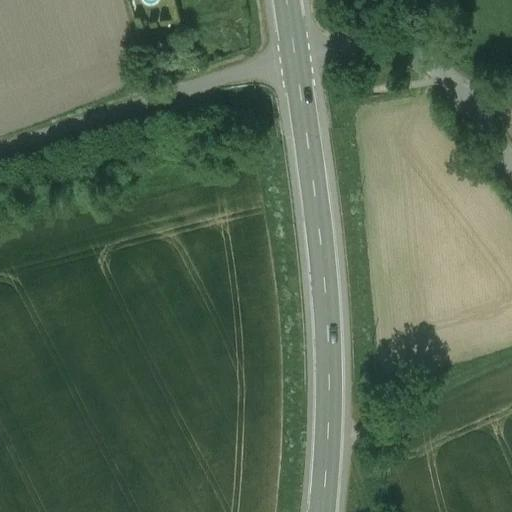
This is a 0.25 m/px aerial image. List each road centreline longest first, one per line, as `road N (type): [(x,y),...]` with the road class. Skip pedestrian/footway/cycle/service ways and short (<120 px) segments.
road 1 (primary): [(295,60),(321,244),(320,511)]
road 2 (unclassified): [(295,60),(0,149)]
road 3 (unclassified): [(511,171),(444,80),(410,54),(351,49),(295,60)]
